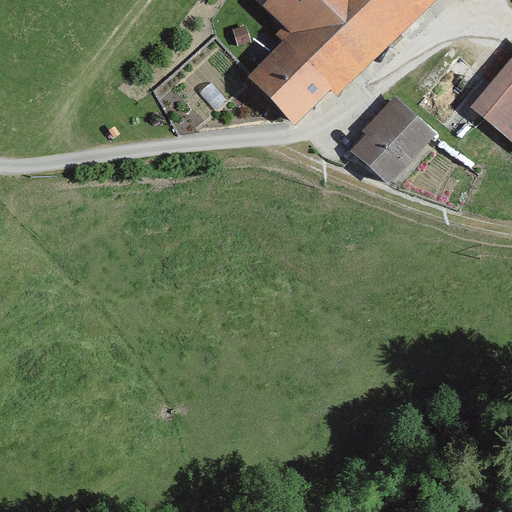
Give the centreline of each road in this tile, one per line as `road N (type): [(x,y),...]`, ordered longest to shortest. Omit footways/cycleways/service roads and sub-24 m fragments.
road 1 (residential): [(0,164),(299,135),(450,17)]
road 2 (track): [(511,234),(391,206),(257,141)]
